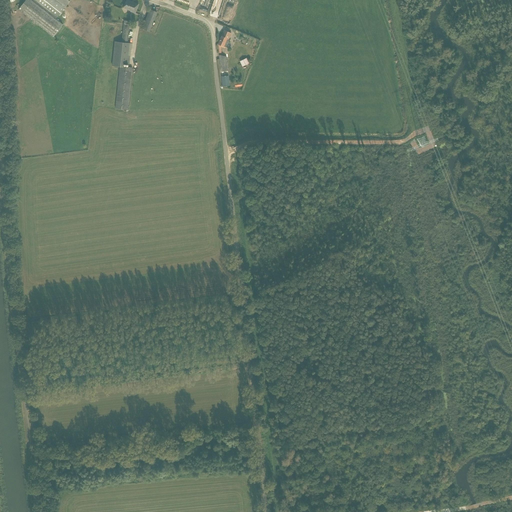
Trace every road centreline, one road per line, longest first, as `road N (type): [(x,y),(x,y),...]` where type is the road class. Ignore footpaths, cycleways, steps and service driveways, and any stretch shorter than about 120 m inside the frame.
road 1 (unclassified): [(266,511),(214,35),(205,20),(154,0)]
road 2 (unclassified): [(37,511),(0,171)]
road 3 (track): [(225,151),(250,142),(407,139),(414,120),(395,0)]
